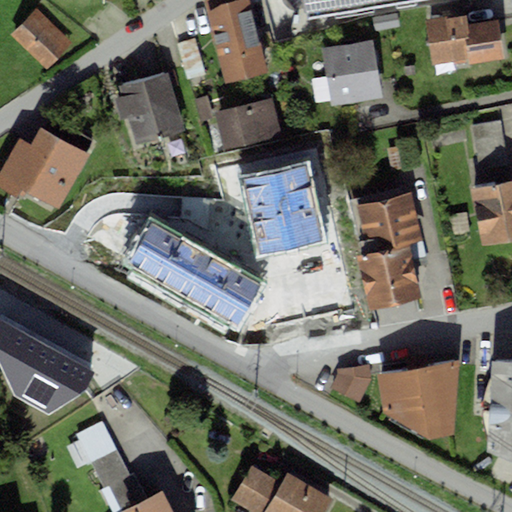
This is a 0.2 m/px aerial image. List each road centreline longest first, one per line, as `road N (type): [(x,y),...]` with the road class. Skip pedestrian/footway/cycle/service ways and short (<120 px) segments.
road 1 (residential): [(511,510),(248,367)]
road 2 (residential): [(248,367),(0,226)]
road 3 (residential): [(248,367),(511,319)]
road 4 (residential): [(188,0),(0,130)]
